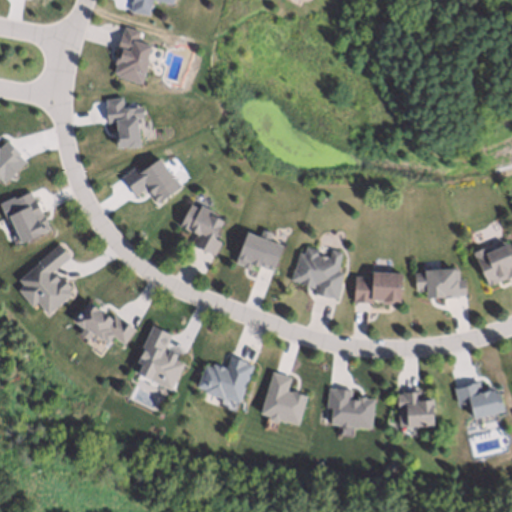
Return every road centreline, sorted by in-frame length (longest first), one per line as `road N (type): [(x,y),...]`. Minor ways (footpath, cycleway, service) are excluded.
road 1 (residential): [(511,320),(424,347),(346,341),(158,277),(98,231),(72,170),(59,112),(86,0)]
road 2 (residential): [(75,48),(0,28),(14,87),(64,94)]
